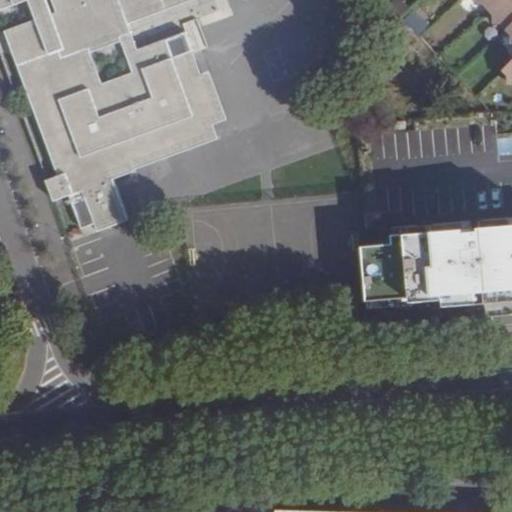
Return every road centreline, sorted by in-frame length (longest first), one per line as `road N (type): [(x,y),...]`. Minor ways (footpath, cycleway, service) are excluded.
road 1 (tertiary): [(80,418),(511,378)]
road 2 (unclassified): [(511,482),(242,489),(203,511)]
road 3 (residential): [(80,418),(0,209)]
